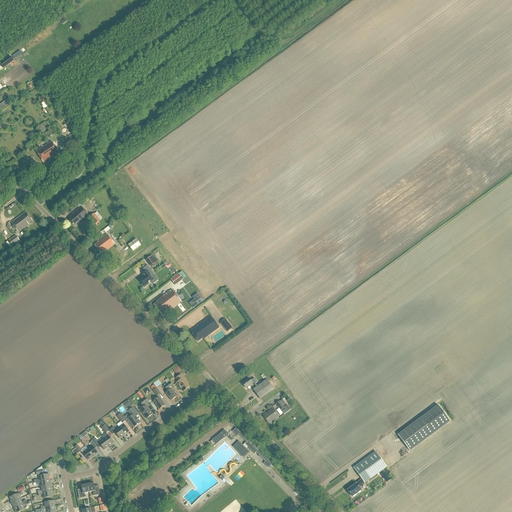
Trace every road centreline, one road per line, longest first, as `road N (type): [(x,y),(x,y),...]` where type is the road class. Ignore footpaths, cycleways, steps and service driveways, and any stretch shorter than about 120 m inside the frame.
road 1 (unclassified): [(212,382),(0,168)]
road 2 (residential): [(64,478),(91,472),(212,382)]
road 3 (unclassified): [(330,502),(212,382)]
